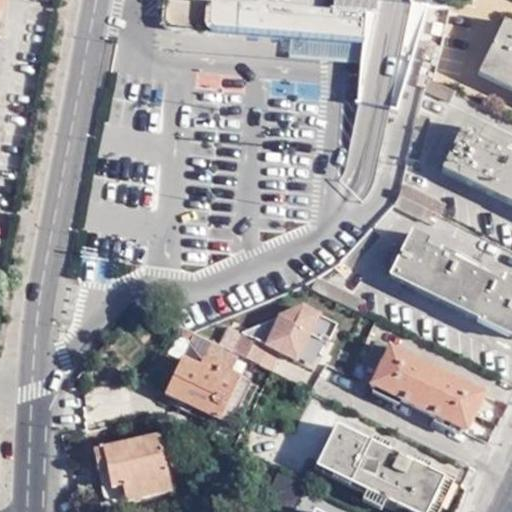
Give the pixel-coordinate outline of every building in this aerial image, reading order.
[(422,6),(438,8),(445,9),(446,0),(201,0),(201,3),(199,32),(226,34),(292,38),(359,43),(354,103),(392,111),(422,6)] [(511,27),(499,21),(476,69),(511,86),(511,27)] [(445,102),(449,92),(423,80),(420,91),(445,102)] [(426,121),(414,118),(405,162),(415,165),(426,121)] [(461,128),(447,159),(511,190),(511,163),(473,145),(478,135),(461,128)] [(425,215),(438,222),(444,210),(398,189),(395,202),(425,215)] [(421,225),(425,215),(395,202),(393,211),(421,225)] [(382,240),(374,234),(357,253),(345,268),(354,275),(382,240)] [(426,254),(409,245),(394,280),(480,321),(477,327),(507,341),(511,329),(511,294),(498,288),(494,298),(422,265),(426,254)] [(88,258),(84,277),(111,282),(115,263),(88,258)] [(358,303),(317,284),(303,290),(354,315),(358,303)] [(311,333),(329,340),(337,321),(319,314),(311,333)] [(249,335),(238,358),(277,376),(289,351),(276,344),(282,331),(259,319),(252,336),(249,335)] [(483,398),(377,346),(365,369),(377,375),(369,391),(465,436),(483,398)] [(201,371),(185,365),(167,403),(220,428),(241,384),(203,366),(201,371)] [(337,431),(320,466),(370,490),(368,495),(387,505),(401,511),(431,511),(445,483),(411,467),(388,455),(370,447),(337,431)] [(158,441),(95,460),(100,483),(109,480),(114,500),(126,496),(129,511),(139,511),(174,503),(158,441)] [(374,441),(370,447),(388,455),(390,450),(374,441)] [(414,460),(411,467),(445,483),(431,511),(442,511),(457,481),(414,460)] [(316,475),(366,499),(368,495),(370,490),(320,466),(316,475)] [(275,511),(294,511),(306,488),(278,475),(262,506),(275,511)] [(379,511),(382,511),(387,505),(368,495),(366,499),(363,505),(379,511)]
